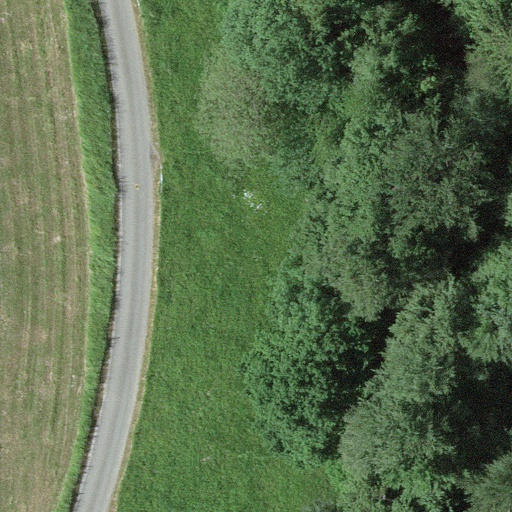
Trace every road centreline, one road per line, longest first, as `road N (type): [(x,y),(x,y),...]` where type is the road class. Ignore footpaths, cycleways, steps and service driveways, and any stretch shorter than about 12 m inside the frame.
road 1 (tertiary): [(88,511),(122,379),(135,263),(133,131),(111,0)]
road 2 (track): [(333,511),(332,337)]
road 3 (track): [(511,83),(399,0)]
